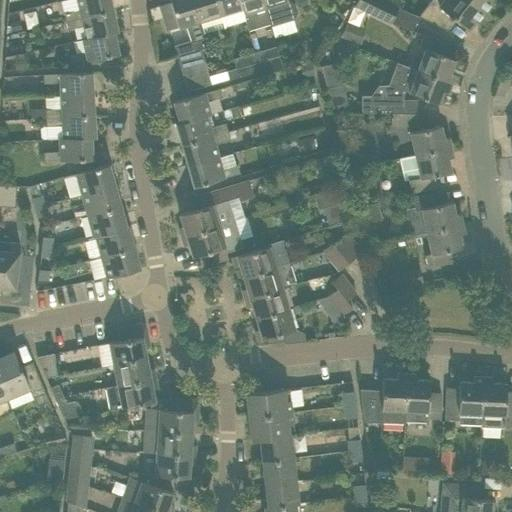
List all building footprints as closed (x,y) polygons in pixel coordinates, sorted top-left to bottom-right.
[(112,10),(109,0),(76,0),(79,9),(63,12),(65,21),(112,10)] [(193,0),(169,0),(170,2),(159,6),(166,30),(186,24),(194,50),(208,46),(204,33),(193,0)] [(193,0),(204,33),(225,26),(221,14),(216,0),(193,0)] [(250,29),(240,0),(216,0),(221,14),(242,7),(248,30),(250,29)] [(240,0),(250,29),(270,23),(265,6),(263,0),(240,0)] [(263,0),(265,6),(270,23),(271,26),(293,19),(297,12),(294,4),(287,0),(263,0)] [(399,7),(385,0),(357,0),(355,6),(391,23),(399,7)] [(468,0),(430,0),(418,16),(424,19),(442,28),(451,16),(468,30),(475,21),(477,23),(485,13),(468,0)] [(468,0),(485,13),(493,3),(491,1),(491,0),(468,0)] [(117,30),(112,10),(65,21),(67,29),(83,25),(86,37),(82,38),(82,39),(117,30)] [(359,45),(365,28),(345,21),(339,38),(359,45)] [(82,39),(85,51),(70,55),(72,64),(87,60),(87,61),(119,53),(114,32),(117,31),(117,30),(82,39)] [(412,67),(412,68),(451,83),(455,74),(450,72),(454,59),(443,55),(447,44),(423,34),(418,47),(424,49),(417,69),(412,67)] [(351,49),(332,42),(326,59),(345,66),(351,49)] [(255,52),(257,62),(248,64),(250,73),(258,70),(260,76),(283,69),(276,46),(255,52)] [(205,61),(201,49),(177,56),(180,68),(205,61)] [(235,68),(236,68),(238,76),(250,73),(248,64),(257,62),(255,52),(233,58),(235,68)] [(183,79),(208,72),(205,61),(180,68),(183,79)] [(412,68),(412,67),(396,61),(387,84),(378,84),(370,95),(361,95),(361,113),(391,113),(417,113),(417,101),(402,100),(402,95),(405,90),(438,103),(443,90),(448,92),(451,83),(412,68)] [(228,79),(238,76),(236,68),(235,68),(226,71),(228,79)] [(60,95),(92,93),(91,71),(44,74),(44,83),(60,82),(60,95)] [(183,79),(187,91),(206,86),(211,84),(208,72),(183,79)] [(175,124),(206,115),(210,114),(207,101),(221,97),(219,88),(173,101),(179,122),(175,123),(175,124)] [(31,109),(31,118),(46,118),(93,115),(92,93),(60,95),(61,108),(46,109),(46,108),(31,109)] [(417,113),(391,113),(391,124),(417,125),(417,113)] [(93,115),(46,118),(47,126),(49,126),(49,139),(58,138),(63,138),(95,136),(93,115)] [(206,115),(175,124),(181,144),(227,131),(225,122),(210,126),(206,115)] [(414,155),(451,147),(449,137),(443,139),(440,125),(409,132),(414,155)] [(227,131),(181,144),(187,165),(218,156),(215,144),(230,140),(227,131)] [(95,136),(63,138),(58,138),(59,151),(43,152),(44,161),(72,160),(92,159),(91,139),(95,137),(95,136)] [(414,155),(399,158),(404,180),(408,179),(411,192),(436,186),(434,175),(450,171),(447,157),(453,156),(451,147),(414,155)] [(187,165),(193,186),(239,173),(237,164),(222,168),(218,156),(187,165)] [(81,194),(115,185),(109,164),(75,173),(81,194)] [(178,228),(181,237),(234,220),(227,199),(237,196),(239,200),(252,196),(247,181),(195,196),(199,208),(179,214),(183,226),(178,228)] [(16,186),(7,185),(6,196),(16,196),(16,186)] [(87,215),(120,206),(115,185),(81,194),(87,215)] [(426,231),(462,223),(460,213),(454,215),(451,201),(445,203),(442,191),(412,198),(414,207),(404,209),(410,235),(426,231)] [(32,197),(34,207),(44,204),(41,194),(32,197)] [(6,196),(5,206),(15,207),(16,196),(6,196)] [(350,216),(345,200),(323,207),(328,223),(350,216)] [(377,203),(353,208),(357,224),(381,219),(377,203)] [(44,204),(34,207),(37,217),(47,214),(44,204)] [(128,226),(126,226),(120,206),(87,215),(93,236),(128,226)] [(184,245),(189,244),(192,256),(201,254),(205,265),(228,258),(226,252),(243,247),(234,220),(181,237),(184,245)] [(464,232),(462,223),(426,231),(431,252),(424,254),(427,267),(452,261),(450,249),(462,247),(459,233),(464,232)] [(100,256),(134,247),(128,226),(93,236),(93,237),(95,236),(100,256)] [(334,244),(348,263),(363,251),(348,232),(334,244)] [(43,236),(41,246),(51,247),(52,237),(43,236)] [(20,243),(0,240),(0,286),(14,288),(17,269),(20,243)] [(243,276),(275,266),(289,262),(283,241),(250,251),(231,257),(235,266),(240,265),(243,276)] [(334,244),(324,252),(338,270),(348,263),(334,244)] [(51,247),(41,246),(40,256),(50,257),(51,247)] [(140,268),(134,247),(100,256),(106,278),(140,268)] [(275,266),(243,276),(247,288),(242,290),(244,298),(282,287),(295,282),(289,262),(275,266)] [(422,281),(419,268),(388,275),(391,288),(422,281)] [(38,279),(47,280),(49,270),(39,269),(38,279)] [(331,281),(337,288),(346,300),(356,292),(341,274),(331,281)] [(282,287),(244,298),(247,307),(252,306),(256,317),(288,307),(282,287)] [(337,288),(327,296),(342,315),(352,307),(346,300),(337,288)] [(256,317),(259,329),(254,331),(257,340),(281,333),(284,343),(305,341),(302,333),(294,329),(288,307),(256,317)] [(109,342),(113,364),(146,358),(144,346),(149,345),(145,323),(117,328),(119,340),(109,342)] [(0,357),(0,380),(7,397),(28,388),(36,405),(38,405),(49,401),(45,392),(35,369),(23,374),(14,352),(0,357)] [(117,385),(155,378),(153,368),(148,369),(146,358),(113,364),(117,385)] [(403,423),(404,421),(406,372),(396,372),(396,378),(382,377),(382,389),(359,388),(363,421),(383,422),(402,422),(403,423)] [(415,373),(406,372),(404,421),(427,422),(427,417),(440,418),(441,392),(428,391),(429,379),(415,379),(415,373)] [(483,376),(473,375),(473,381),(459,381),(459,393),(447,392),(446,418),(458,419),(458,423),(480,424),(483,376)] [(492,376),(483,376),(480,424),(503,427),(503,426),(511,426),(511,394),(505,395),(506,383),(492,382),(492,376)] [(121,407),(151,401),(154,400),(152,389),(157,387),(155,378),(117,385),(105,387),(109,409),(121,407)] [(54,398),(62,395),(58,384),(50,388),(54,398)] [(251,440),(259,439),(290,435),(294,435),(289,388),(245,393),(251,440)] [(355,404),(353,391),(341,392),(343,405),(355,404)] [(62,395),(54,398),(63,419),(81,414),(79,404),(78,402),(76,401),(75,401),(72,401),(66,402),(62,395)] [(144,430),(191,433),(192,421),(197,421),(198,399),(171,397),(154,400),(151,401),(150,408),(145,408),(144,430)] [(343,405),(344,418),(356,417),(355,404),(343,405)] [(156,452),(195,455),(195,445),(191,444),(191,433),(144,430),(143,451),(156,452)] [(71,445),(92,447),(93,436),(72,434),(71,445)] [(262,461),(293,458),(290,435),(259,439),(262,461)] [(347,440),(348,451),(360,450),(359,439),(347,440)] [(69,463),(90,465),(92,447),(71,445),(69,463)] [(360,450),(348,451),(349,462),(361,460),(360,450)] [(454,474),(454,451),(440,451),(439,474),(454,474)] [(194,465),(195,455),(156,452),(154,474),(188,477),(189,464),(194,465)] [(404,465),(429,467),(430,456),(405,454),(404,465)] [(293,458),(262,461),(264,483),(295,480),(293,458)] [(77,481),(88,485),(90,465),(69,463),(67,480),(77,481)] [(162,511),(171,511),(174,505),(169,503),(173,492),(130,477),(122,498),(162,511)] [(85,507),(88,485),(77,481),(67,480),(64,501),(69,502),(69,501),(78,504),(77,505),(85,507)] [(267,506),(295,503),(298,503),(295,480),(264,483),(267,506)] [(442,483),(439,511),(491,511),(493,499),(481,498),(482,486),(442,483)] [(353,486),(354,496),(365,495),(364,484),(353,486)] [(365,495),(354,496),(355,507),(367,506),(365,495)] [(117,511),(162,511),(122,498),(117,511)] [(267,506),(264,506),(264,511),(295,511),(295,503),(267,506)]
